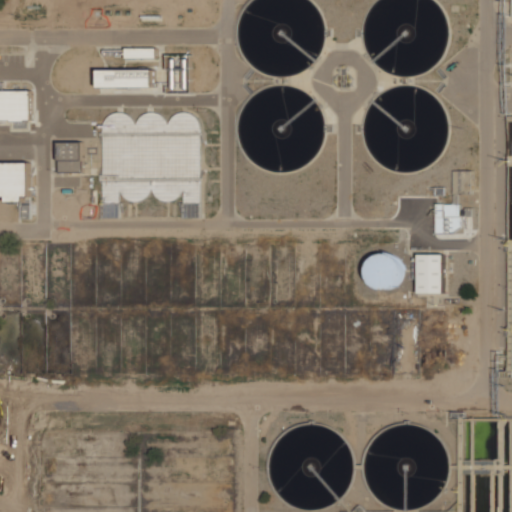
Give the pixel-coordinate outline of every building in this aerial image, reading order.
[(155,85),(155,68),(101,68),(101,85),(155,85)] [(0,119),(34,119),(34,89),(0,89),(0,119)] [(103,199),(182,198),(182,217),(203,216),(201,114),(165,114),(165,113),(133,113),(133,111),(102,112),(103,199)] [(84,140),(59,140),(59,171),(84,171),(84,140)] [(0,196),(8,196),(8,201),(21,200),(22,217),(32,217),(32,160),(0,160),(0,196)] [(436,230),(465,231),(465,216),(472,216),(472,208),(461,208),(461,203),(437,203),(436,230)] [(407,271),(407,264),(405,258),(401,253),(395,250),(389,248),(382,249),(376,251),(371,256),(368,262),(367,269),(368,276),(371,282),(376,286),(383,289),(390,289),(396,287),(402,283),(406,277),(407,271)] [(419,292),(446,292),(446,252),(419,252),(419,292)]
